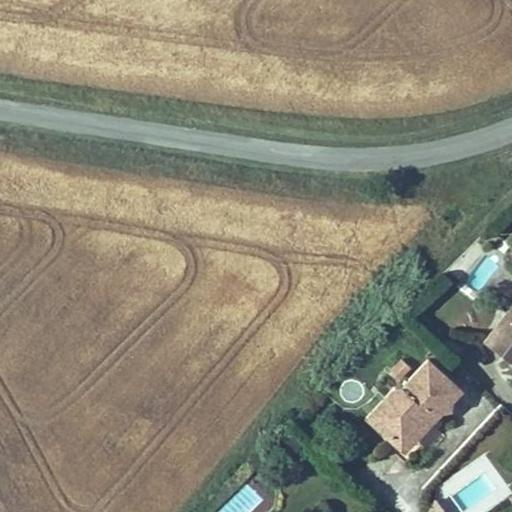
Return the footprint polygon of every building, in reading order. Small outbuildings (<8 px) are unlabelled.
[(472,295),(503,262),(476,236),(445,269),(472,295)] [(463,355),(499,381),(511,363),(511,271),(505,281),(504,294),(506,295),(463,355)] [(435,405),(405,377),(382,403),(371,404),(361,415),(372,425),(358,440),(372,454),(387,438),(396,447),(435,405)] [(372,425),(361,415),(347,430),(358,440),(372,425)] [(382,462),(396,447),(387,438),(372,454),(382,462)] [(446,511),(440,500),(423,509),(424,511),(446,511)]
